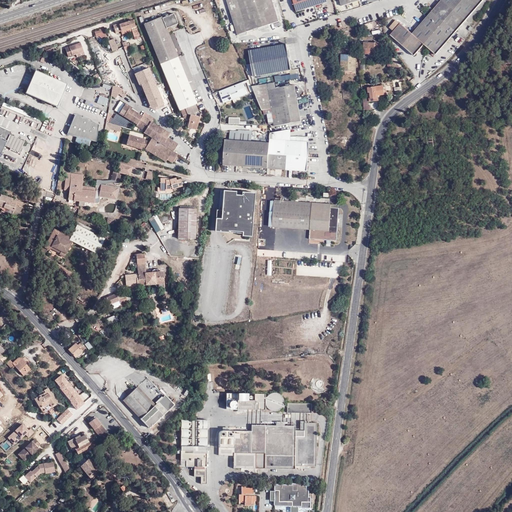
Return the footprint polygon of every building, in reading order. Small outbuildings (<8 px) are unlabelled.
[(278,21),(271,0),(228,0),(239,33),(278,21)] [(326,0),(291,0),(296,12),(327,2),(326,0)] [(439,0),(411,33),(395,19),(388,27),(393,31),(390,34),(413,55),(423,44),(435,54),(482,0),(439,0)] [(144,24),(151,43),(168,36),(166,29),(177,25),(173,14),(171,15),(171,16),(169,17),(168,15),(166,15),(166,17),(164,18),(163,16),(144,24)] [(141,34),(136,19),(126,23),(127,29),(132,28),(133,31),(134,34),(135,36),(141,34)] [(122,31),(119,25),(119,23),(113,25),(116,33),(122,31)] [(127,29),(126,23),(119,25),(122,31),(127,29)] [(98,36),(100,35),(101,37),(101,38),(106,36),(103,28),(100,29),(101,31),(96,33),(97,36),(98,36)] [(151,43),(160,65),(178,58),(168,36),(151,43)] [(79,42),(64,48),(68,57),(76,54),(77,57),(84,54),(79,42)] [(363,49),(360,49),(361,57),(361,62),(363,62),(363,53),(374,54),(374,51),(382,51),(382,45),(379,43),(363,42),(363,49)] [(254,78),(293,72),(289,45),(250,51),(252,65),(253,71),(254,78)] [(356,55),(340,54),(339,71),(355,72),(356,55)] [(166,78),(171,90),(188,82),(178,58),(160,65),(166,78)] [(36,90),(34,96),(57,106),(65,85),(36,72),(29,88),(36,90)] [(188,82),(171,90),(180,111),(185,109),(195,105),(197,104),(188,82)] [(243,83),(242,82),(219,91),(219,92),(243,83)] [(243,83),(219,92),(223,103),(247,94),(243,83)] [(267,89),(267,85),(252,88),(262,110),(266,109),(271,108),(274,123),(274,126),(301,121),(295,85),(276,88),(267,89)] [(368,87),(369,97),(369,100),(372,100),(372,97),(376,97),(376,99),(378,99),(378,96),(380,96),(380,94),(384,93),(383,88),(383,85),(379,85),(374,86),(368,87)] [(27,93),(34,96),(36,90),(29,88),(27,93)] [(118,112),(137,124),(142,116),(131,109),(129,108),(130,107),(124,103),(118,112)] [(2,107),(39,122),(40,118),(3,104),(2,107)] [(195,105),(185,109),(187,115),(191,115),(187,129),(189,131),(191,129),(197,130),(200,118),(200,115),(195,105)] [(266,109),(268,124),(274,123),(271,108),(266,109)] [(67,135),(77,137),(90,140),(93,141),(96,142),(98,124),(75,115),(67,135)] [(137,124),(146,129),(151,122),(142,116),(137,124)] [(146,129),(144,133),(146,133),(154,139),(173,151),(177,144),(167,137),(169,133),(151,121),(151,122),(146,129)] [(0,128),(3,130),(1,134),(7,136),(8,135),(9,132),(0,127),(0,128)] [(0,152),(3,146),(18,152),(23,141),(8,135),(7,136),(1,134),(3,130),(0,128),(0,152)] [(291,140),(291,129),(272,133),(271,139),(291,140)] [(252,132),(229,132),(229,140),(251,141),(252,132)] [(152,138),(173,151),(154,139),(146,133),(144,133),(152,138)] [(142,148),(144,139),(129,135),(126,144),(141,149),(142,148)] [(271,139),(269,169),(307,171),(309,142),(308,142),(308,137),(297,136),(296,141),(291,140),(271,139)] [(172,163),(177,154),(173,151),(152,138),(149,141),(145,149),(165,162),(166,160),(172,163)] [(224,165),(268,168),(270,143),(251,141),(229,140),(225,139),(224,165)] [(131,167),(119,163),(121,173),(129,175),(131,167)] [(118,182),(120,173),(117,172),(117,171),(113,170),(110,180),(118,182)] [(72,200),(79,201),(80,192),(76,178),(65,176),(64,186),(69,187),(69,190),(67,199),(72,199),(72,200)] [(82,179),(76,178),(80,192),(79,201),(93,202),(95,191),(86,190),(81,190),(81,188),(82,179)] [(181,186),(179,180),(176,181),(175,178),(170,180),(166,180),(166,179),(160,179),(160,191),(165,191),(165,189),(171,189),(181,186)] [(222,192),(220,220),(215,220),(214,233),(225,234),(225,232),(242,233),(241,238),(250,239),(254,194),(241,193),(240,197),(235,196),(235,193),(222,192)] [(22,202),(1,195),(0,199),(0,205),(5,207),(5,209),(4,212),(13,215),(16,205),(20,206),(22,202)] [(338,226),(339,217),(340,207),(276,202),(274,228),(311,231),(311,239),(337,241),(338,226)] [(196,208),(179,207),(177,238),(194,239),(196,208)] [(70,241),(72,242),(97,254),(104,239),(78,225),(71,238),(70,241)] [(65,258),(72,242),(70,241),(69,242),(58,236),(60,232),(55,230),(45,248),(50,251),(51,249),(52,247),(61,252),(60,254),(59,256),(65,258)] [(70,241),(71,238),(60,232),(58,236),(69,242),(70,241)] [(159,284),(165,283),(164,270),(159,271),(159,269),(155,270),(155,271),(146,271),(145,254),(137,255),(139,280),(136,280),(136,273),(127,274),(128,286),(159,284)] [(119,301),(120,303),(122,302),(121,299),(118,293),(104,298),(107,306),(119,301)] [(258,343),(260,339),(246,333),(243,336),(258,343)] [(67,349),(75,357),(85,347),(81,342),(78,345),(77,344),(75,343),(75,342),(67,349)] [(31,369),(21,356),(13,363),(11,359),(7,362),(12,368),(15,366),(24,376),(31,369)] [(66,375),(64,373),(55,380),(60,387),(60,388),(70,401),(69,402),(76,411),(86,403),(65,376),(66,375)] [(138,386),(134,390),(151,408),(155,405),(138,386)] [(35,398),(37,402),(42,408),(44,410),(48,408),(52,406),(57,402),(51,391),(48,387),(42,391),(43,393),(35,398)] [(51,391),(57,402),(59,401),(53,390),(51,391)] [(151,408),(134,390),(123,401),(149,428),(174,405),(165,396),(155,405),(151,408)] [(228,394),(228,402),(252,410),(265,410),(265,394),(228,394)] [(311,413),(311,403),(286,403),(286,413),(311,413)] [(73,414),(67,409),(56,419),(62,425),(73,414)] [(102,439),(108,434),(95,418),(88,423),(102,439)] [(206,484),(207,420),(180,420),(180,449),(178,449),(178,451),(181,451),(180,461),(186,461),(186,467),(194,467),(194,477),(201,477),(201,485),(206,484)] [(29,430),(23,423),(7,437),(14,445),(26,435),(28,438),(34,433),(31,429),(29,430)] [(315,466),(316,428),(303,425),(303,430),(294,430),(294,426),(251,425),(251,431),(221,431),(219,433),(218,456),(233,456),(233,469),(294,469),(294,466),(315,466)] [(91,446),(89,443),(87,439),(86,440),(84,437),(85,436),(83,432),(66,441),(71,451),(74,449),(76,453),(91,446)] [(31,454),(30,453),(32,452),(32,453),(37,448),(36,447),(39,444),(34,439),(20,452),(26,459),(31,454)] [(65,473),(68,468),(60,451),(55,454),(65,473)] [(26,459),(20,452),(17,454),(24,461),(26,459)] [(80,467),(92,480),(100,473),(88,459),(86,461),(80,467)] [(54,472),(52,461),(38,464),(38,465),(31,471),(30,470),(23,476),(29,482),(39,473),(44,472),(44,473),(54,472)] [(274,506),(290,506),(298,507),(300,507),(300,508),(309,508),(309,498),(307,498),(307,489),(305,489),(305,484),(292,484),(292,485),(275,485),(274,491),(274,501),(274,506)] [(253,496),(253,493),(253,488),(245,488),(245,487),(241,487),(241,494),(239,494),(239,499),(244,499),(244,503),(244,505),(251,505),(250,504),(253,504),(253,501),(255,501),(255,496),(254,496),(253,496)]
